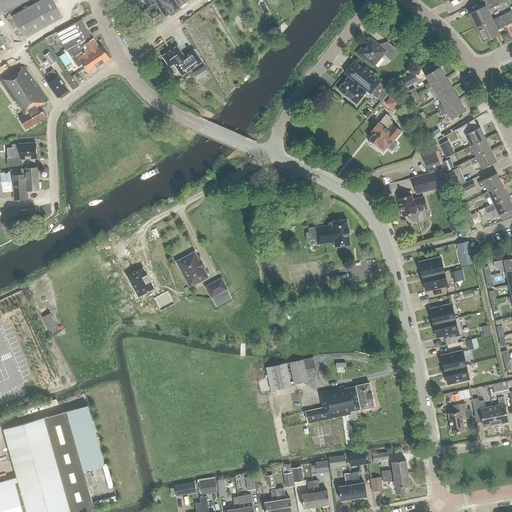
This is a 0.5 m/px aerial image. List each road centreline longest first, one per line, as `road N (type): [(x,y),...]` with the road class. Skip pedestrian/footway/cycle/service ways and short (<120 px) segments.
road 1 (unclassified): [(433,453),(382,235),(347,193),(268,156)]
road 2 (residential): [(268,156),(292,104),(374,0)]
road 3 (residential): [(56,213),(53,114),(122,60)]
road 4 (unclassified): [(268,156),(161,105),(122,60)]
